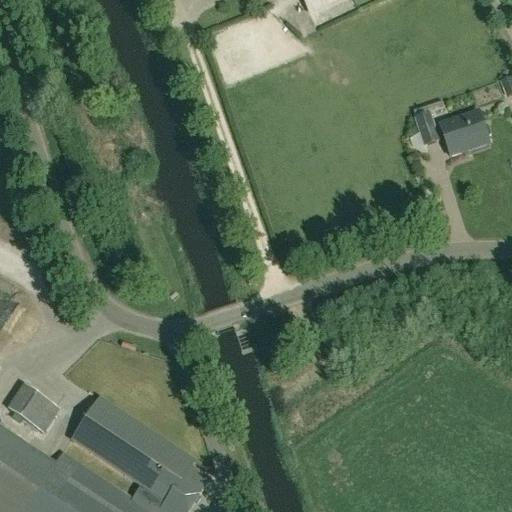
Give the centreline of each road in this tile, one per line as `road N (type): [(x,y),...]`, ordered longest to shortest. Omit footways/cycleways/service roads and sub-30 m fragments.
road 1 (unclassified): [(511,249),(446,252),(351,273),(186,331),(139,328),(106,307),(79,271),(0,40)]
road 2 (unknown): [(186,331),(226,480),(226,511)]
